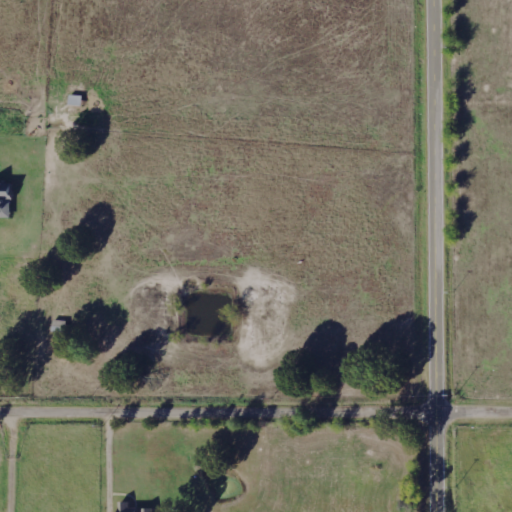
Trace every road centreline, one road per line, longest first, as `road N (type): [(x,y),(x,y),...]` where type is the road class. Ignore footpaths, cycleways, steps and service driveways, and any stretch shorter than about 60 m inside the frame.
road 1 (secondary): [(439,511),(436,0)]
road 2 (residential): [(0,416),(511,417)]
